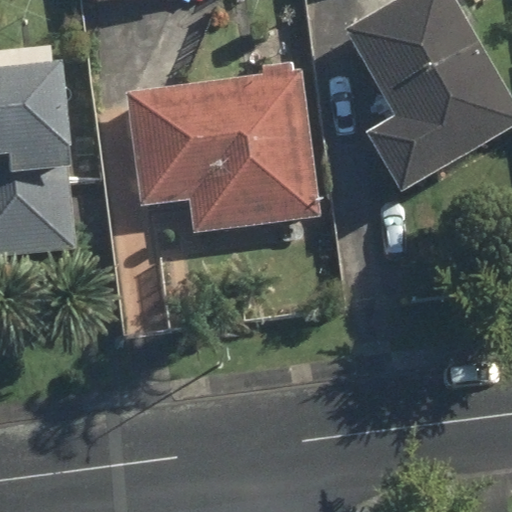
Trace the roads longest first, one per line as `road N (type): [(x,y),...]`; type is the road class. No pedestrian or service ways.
road 1 (residential): [(233,449),(511,413)]
road 2 (residential): [(0,479),(233,449)]
